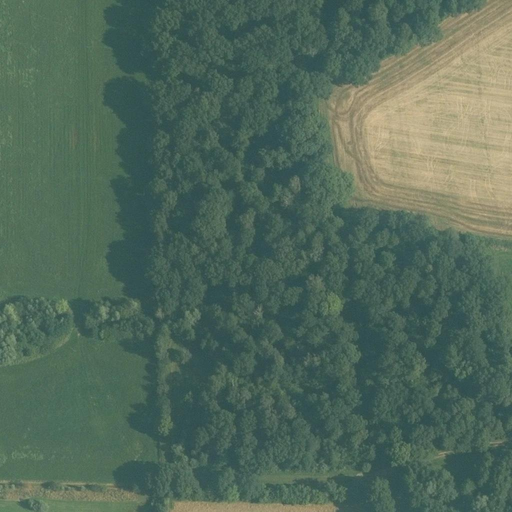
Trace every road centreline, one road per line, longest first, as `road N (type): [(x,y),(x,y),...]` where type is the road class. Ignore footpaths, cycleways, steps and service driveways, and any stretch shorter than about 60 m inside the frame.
road 1 (track): [(341,0),(332,118),(340,202)]
road 2 (track): [(370,478),(362,487),(178,485)]
road 3 (track): [(511,446),(385,470)]
